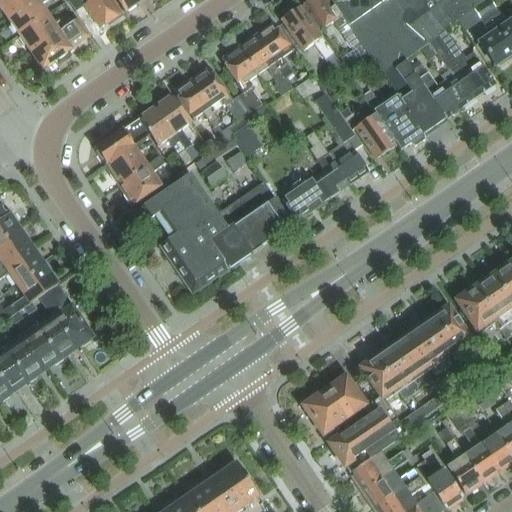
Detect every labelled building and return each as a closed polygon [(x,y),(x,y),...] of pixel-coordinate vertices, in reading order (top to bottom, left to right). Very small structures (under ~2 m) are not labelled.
[(0,0),(0,10),(3,14),(4,13),(7,18),(33,0),(0,0)] [(33,0),(7,18),(10,22),(9,24),(18,37),(49,15),(42,6),(50,0),(33,0)] [(66,0),(75,13),(84,7),(100,29),(107,24),(108,26),(122,17),(110,0),(66,0)] [(141,0),(114,0),(124,13),(126,11),(128,12),(135,7),(135,5),(141,0)] [(307,0),(302,4),(303,5),(303,6),(321,32),(332,24),(343,39),(352,34),(348,28),(327,1),(326,0),(307,0)] [(388,0),(326,0),(327,1),(348,28),(388,0)] [(428,45),(389,13),(397,0),(388,0),(348,28),(352,34),(359,45),(366,54),(397,97),(425,134),(445,120),(446,121),(447,121),(446,120),(418,80),(415,76),(415,75),(413,76),(404,63),(428,45)] [(397,0),(389,13),(428,45),(437,37),(436,36),(445,30),(457,21),(471,11),(472,9),(484,0),(397,0)] [(489,0),(486,0),(481,4),(489,16),(497,10),(489,0)] [(481,4),(472,9),(481,22),(489,16),(481,4)] [(333,72),(341,66),(305,16),(298,6),(296,7),(297,9),(293,12),(292,10),(287,14),(283,17),(279,20),(286,30),(302,53),(313,45),(333,72)] [(511,21),(507,25),(497,10),(489,16),(511,50),(511,21)] [(49,15),(18,37),(26,49),(27,48),(30,52),(71,24),(66,17),(55,25),(49,15)] [(511,57),(511,50),(489,16),(481,22),(490,36),(479,43),(494,67),(496,66),(498,67),(508,60),(507,59),(511,56),(511,57)] [(87,38),(88,38),(76,21),(71,24),(30,52),(31,53),(42,69),(55,60),(56,62),(71,52),(63,41),(73,35),(79,44),(80,43),(80,44),(87,39),(87,38)] [(282,60),(292,53),(272,25),(259,34),(260,35),(256,38),(285,80),(292,75),(282,60)] [(458,48),(445,30),(436,36),(437,37),(449,54),(479,97),(484,94),(487,94),(493,89),(494,87),(496,85),(474,53),(466,59),(458,48)] [(437,37),(428,45),(450,76),(443,81),(461,109),(465,107),(467,107),(473,103),(474,100),(479,97),(449,54),(437,37)] [(239,48),(258,76),(267,70),(277,85),(285,80),(256,38),(252,41),(251,39),(239,48)] [(359,45),(340,59),(346,67),(366,54),(359,45)] [(258,76),(239,48),(220,61),(224,67),(225,66),(232,76),(231,77),(232,79),(233,78),(237,84),(236,85),(243,95),(251,89),(248,83),(258,76)] [(418,62),(411,67),(416,74),(423,69),(418,62)] [(232,102),(225,92),(224,93),(220,87),(221,86),(220,84),(219,85),(212,75),(213,74),(209,68),(191,81),(211,109),(219,104),(223,110),(226,108),(225,107),(232,102)] [(424,70),(415,76),(418,80),(427,74),(424,70)] [(461,109),(443,81),(436,86),(427,74),(418,80),(446,120),(452,115),(455,115),(460,112),(461,109)] [(292,75),(285,80),(289,86),(297,81),(292,75)] [(312,77),(295,90),(300,96),(316,85),(317,84),(312,77)] [(317,84),(316,85),(322,93),(331,86),(325,78),(317,84)] [(277,85),(273,87),(281,99),(285,97),(293,91),(289,86),(285,80),(277,85)] [(203,115),(213,130),(214,130),(218,127),(221,125),(211,109),(191,81),(190,81),(192,83),(187,86),(186,84),(173,93),(193,122),(203,115)] [(238,98),(237,98),(249,114),(263,105),(251,89),(243,95),(238,98)] [(369,91),(362,96),(373,113),(381,108),(369,91)] [(362,146),(352,132),(346,123),(340,114),(326,94),(314,103),(338,138),(342,144),(346,141),(354,152),(362,146)] [(182,132),(191,125),(170,95),(158,103),(159,105),(155,108),(184,152),(191,147),(192,147),(182,132)] [(373,113),(396,146),(400,152),(410,145),(414,148),(424,141),(425,137),(426,135),(425,134),(397,97),(381,108),(373,113)] [(232,102),(225,107),(226,108),(237,123),(246,117),(249,115),(237,98),(232,102)] [(149,110),(137,118),(158,148),(167,142),(177,157),(178,156),(184,152),(155,108),(150,111),(149,110)] [(340,114),(346,123),(353,118),(347,109),(340,114)] [(362,146),(364,145),(373,158),(379,153),(381,156),(396,146),(373,113),(352,127),(354,130),(352,132),(362,146)] [(237,124),(227,131),(231,137),(247,126),(246,126),(250,123),(246,117),(237,123),(237,124)] [(120,130),(106,139),(107,141),(97,148),(96,152),(105,166),(104,167),(147,138),(136,123),(123,131),(122,131),(121,132),(120,130)] [(231,137),(246,159),(262,148),(247,126),(231,137)] [(222,135),(222,134),(218,127),(214,130),(213,130),(212,131),(221,144),(226,141),(222,135)] [(227,131),(222,134),(222,135),(226,141),(231,137),(227,131)] [(323,172),(315,178),(330,200),(350,186),(336,165),(328,154),(313,133),(305,138),(313,148),(309,151),(323,172)] [(147,138),(104,167),(105,170),(107,168),(110,172),(108,174),(118,188),(149,167),(147,165),(139,154),(151,145),(147,138)] [(336,165),(350,186),(363,177),(361,173),(365,170),(365,171),(366,170),(354,153),(354,152),(346,141),(342,144),(338,138),(333,141),(338,147),(328,154),(336,165)] [(191,147),(184,152),(191,161),(198,157),(191,147)] [(184,152),(178,156),(184,166),(191,161),(184,152)] [(241,153),(226,162),(232,173),(247,164),(241,153)] [(161,187),(160,186),(152,175),(166,166),(159,156),(147,165),(149,167),(118,188),(120,187),(123,191),(121,192),(131,207),(161,187)] [(201,161),(195,165),(199,171),(205,167),(201,161)] [(211,188),(226,177),(216,164),(201,174),(211,188)] [(291,226),(292,225),(263,184),(217,215),(190,175),(136,211),(145,223),(155,216),(170,239),(160,245),(169,258),(171,257),(178,267),(176,268),(193,292),(227,269),(227,270),(251,254),(251,256),(261,249),(261,248),(285,232),(284,230),(290,225),(291,226)] [(313,211),(330,200),(315,178),(298,189),(281,201),(297,223),(313,211)] [(0,243),(18,231),(0,205),(1,205),(0,204),(0,243)] [(37,217),(29,222),(32,226),(40,221),(37,217)] [(18,231),(0,243),(0,271),(29,252),(25,245),(27,240),(22,233),(19,233),(18,231)] [(0,282),(8,277),(16,288),(44,269),(42,265),(43,263),(37,255),(32,256),(29,252),(0,271),(0,282)] [(511,262),(456,302),(458,305),(462,310),(478,333),(493,322),(494,325),(495,326),(506,341),(511,336),(511,316),(511,315),(510,314),(508,311),(511,308),(511,262)] [(38,301),(57,288),(56,287),(54,286),(50,282),(52,277),(47,270),(45,270),(44,269),(16,288),(23,298),(4,311),(10,319),(18,314),(29,306),(29,307),(32,305),(38,301)] [(19,337),(43,372),(53,365),(56,366),(63,361),(63,359),(81,346),(83,347),(90,342),(90,340),(92,339),(77,317),(78,315),(74,309),(72,309),(57,288),(38,301),(49,316),(19,337)] [(29,307),(24,311),(28,316),(36,311),(32,305),(29,307)] [(427,374),(472,343),(449,310),(450,310),(447,306),(446,306),(447,308),(443,311),(442,309),(430,317),(431,319),(432,321),(421,328),(420,327),(419,327),(418,325),(407,334),(408,335),(403,338),(427,374)] [(10,319),(14,326),(23,320),(18,314),(10,319)] [(0,402),(2,403),(9,398),(9,396),(28,383),(30,384),(37,379),(37,376),(43,372),(19,337),(0,350),(0,402)] [(359,369),(364,377),(383,404),(385,403),(398,394),(404,402),(420,391),(414,383),(427,374),(403,338),(400,341),(398,339),(387,347),(388,349),(387,349),(388,351),(377,358),(376,357),(375,356),(363,364),(364,365),(360,368),(359,367),(358,367),(359,369)] [(499,349),(492,354),(497,362),(504,357),(499,349)] [(466,371),(473,382),(482,376),(475,365),(466,371)] [(458,377),(465,388),(473,382),(466,371),(458,377)] [(387,405),(385,403),(383,404),(364,377),(350,387),(344,377),(328,388),(329,390),(324,393),(350,431),(385,407),(387,405)] [(449,383),(456,394),(465,388),(458,377),(449,383)] [(449,383),(440,389),(448,400),(456,394),(449,383)] [(350,431),(324,393),(319,396),(318,395),(303,406),(324,437),(325,436),(324,434),(334,427),(341,437),(350,431)] [(487,393),(474,401),(479,409),(479,410),(492,401),(487,393)] [(438,409),(447,402),(441,394),(432,400),(438,409)] [(429,415),(438,409),(432,400),(424,406),(429,415)] [(511,407),(509,403),(502,407),(511,422),(511,407)] [(420,421),(429,415),(424,406),(415,412),(420,421)] [(402,433),(397,425),(385,407),(350,431),(341,437),(330,444),(329,443),(344,466),(343,466),(349,474),(349,473),(350,474),(351,474),(351,475),(381,454),(399,441),(398,439),(402,436),(404,438),(405,437),(402,433)] [(505,428),(495,434),(509,455),(511,458),(511,422),(502,407),(495,412),(505,428)] [(476,425),(464,408),(458,412),(469,430),(476,425)] [(420,421),(415,412),(406,418),(411,427),(420,421)] [(469,430),(458,412),(451,417),(462,434),(469,430)] [(411,427),(406,418),(397,425),(402,433),(411,427)] [(469,430),(498,472),(502,469),(503,471),(511,465),(511,458),(509,455),(495,434),(486,440),(476,425),(469,430)] [(453,441),(445,429),(438,434),(445,446),(453,441)] [(462,434),(473,449),(463,456),(481,483),(483,485),(495,477),(494,475),(498,472),(469,430),(462,434)] [(456,461),(446,468),(464,495),(465,495),(466,496),(478,488),(477,486),(481,483),(463,456),(453,441),(445,446),(456,461)] [(408,450),(402,454),(407,463),(414,459),(413,458),(408,450)] [(427,465),(435,459),(430,452),(421,458),(424,462),(425,462),(427,465)] [(387,462),(381,454),(351,475),(352,476),(350,477),(358,488),(359,487),(362,492),(361,493),(362,494),(393,473),(407,463),(402,454),(401,453),(387,462)] [(414,459),(407,463),(411,468),(420,462),(416,456),(413,458),(414,459)] [(433,494),(445,511),(451,507),(452,509),(463,501),(462,499),(443,470),(434,476),(427,465),(425,462),(424,462),(416,468),(433,494)] [(197,490),(186,497),(195,511),(238,511),(259,498),(236,463),(224,471),(224,475),(217,481),(215,479),(207,485),(208,486),(201,492),(197,490)] [(393,473),(362,494),(370,506),(371,505),(374,509),(373,510),(373,511),(375,510),(420,480),(414,471),(399,481),(393,473)] [(420,480),(375,510),(376,511),(409,511),(414,508),(414,507),(415,506),(410,498),(425,488),(420,480)] [(414,508),(409,511),(442,511),(445,511),(433,494),(415,506),(414,507),(414,508)] [(195,511),(186,497),(175,505),(175,509),(171,511),(195,511)]
